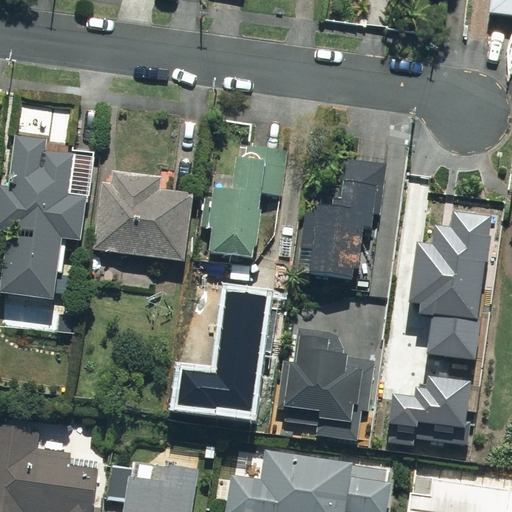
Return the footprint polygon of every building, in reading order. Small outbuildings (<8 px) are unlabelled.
[(511,0),(489,0),(487,20),(511,23),(511,0)] [(70,149),(70,136),(19,134),(17,183),(8,183),(6,230),(16,231),(14,302),(70,304),(72,239),(101,240),(102,194),(95,194),(97,158),(89,158),(89,150),(70,149)] [(230,143),(217,251),(278,258),(291,150),(230,143)] [(344,200),(320,198),(315,270),(384,275),(392,160),(347,157),(344,200)] [(121,168),(120,180),(109,179),(104,248),(201,256),(207,187),(175,184),(176,172),(121,168)] [(411,241),(406,326),(443,328),(442,344),(490,348),(496,247),(411,241)] [(223,374),(193,370),(189,399),(269,409),(285,291),(235,285),(223,374)] [(307,329),(301,399),(358,404),(357,414),(375,416),(380,355),(333,351),(334,331),(307,329)] [(35,450),(37,435),(0,429),(0,511),(106,511),(113,468),(72,462),(73,456),(35,450)] [(235,511),(366,511),(367,511),(369,511),(404,511),(409,461),(278,449),(276,477),(239,474),(235,511)] [(127,459),(123,511),(201,511),(205,464),(127,459)] [(416,511),(511,511),(511,488),(419,480),(416,511)]
